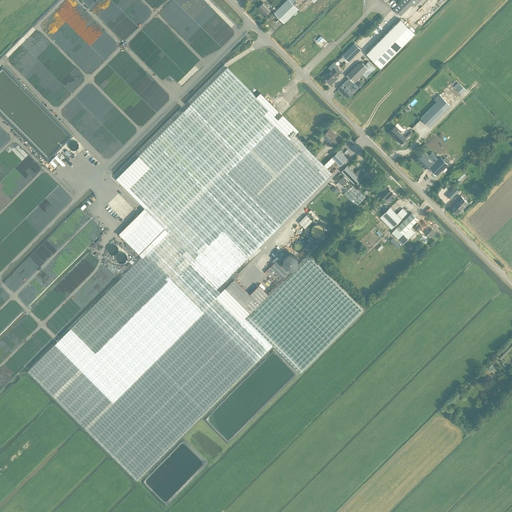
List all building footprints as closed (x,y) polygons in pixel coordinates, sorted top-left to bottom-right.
[(298,12),(296,11),(298,9),(290,0),(286,0),(274,12),(284,22),(293,14),(295,15),(298,12)] [(420,0),(399,0),(397,3),(398,4),(393,9),(400,16),(401,15),(412,4),(415,6),(420,0)] [(263,2),(258,7),(265,15),(271,10),(266,5),(264,3),(263,2)] [(366,53),(381,67),(415,33),(400,19),(366,53)] [(355,43),(342,56),(348,61),(361,49),(355,43)] [(331,70),(325,76),(328,78),(326,80),(331,85),(336,80),(335,78),(342,71),(339,68),(339,67),(335,63),(334,62),(329,67),(330,69),(331,70)] [(349,78),(338,89),(347,98),(348,97),(349,97),(350,96),(350,95),(355,90),(358,87),(354,82),(362,73),(366,77),(372,72),(375,68),(371,64),(368,68),(364,64),(362,62),(358,63),(347,75),(349,78)] [(227,68),(116,179),(146,208),(168,231),(221,284),(231,275),(234,279),(238,275),(235,271),(249,257),(248,257),(325,180),(287,142),(262,116),(268,110),(256,97),(227,68)] [(461,94),(466,90),(460,84),(455,88),(461,94)] [(268,110),(262,116),(287,142),(294,135),(298,131),(275,107),(260,93),(256,97),(268,110)] [(421,118),(429,127),(451,106),(439,94),(434,99),(437,102),(421,118)] [(404,135),(403,135),(400,132),(401,131),(396,126),(389,132),(397,141),(398,140),(401,144),(408,137),(413,132),(410,129),(404,135)] [(336,143),(340,139),(330,128),(323,135),(332,144),(335,141),(336,143)] [(294,135),(287,142),(325,180),(327,178),(328,178),(333,173),(340,166),(347,158),(339,150),(330,159),(324,165),(294,135)] [(424,151),(416,159),(425,169),(428,166),(429,168),(435,162),(424,151)] [(435,162),(429,168),(437,175),(448,164),(441,157),(435,162)] [(359,170),(358,170),(355,173),(347,165),(341,171),(356,185),(361,180),(365,184),(369,180),(370,181),(376,176),(369,169),(365,173),(362,170),(361,169),(360,169),(359,169),(359,170)] [(461,170),(455,176),(459,181),(466,175),(461,170)] [(475,182),(472,185),(477,191),(481,188),(475,182)] [(454,186),(446,195),(450,200),(459,191),(454,186)] [(391,201),(397,196),(389,187),(386,190),(384,188),(378,193),(383,198),(385,196),(391,201)] [(461,195),(450,206),(457,214),(459,212),(461,214),(464,211),(462,209),(468,203),(461,195)] [(401,219),(397,214),(390,207),(383,214),(380,217),(391,229),(401,219)] [(121,278),(28,371),(137,481),(183,435),(197,421),(242,375),(273,345),(246,318),(218,290),(217,289),(221,284),(168,231),(146,208),(120,234),(142,256),(121,278)] [(397,214),(401,219),(407,213),(403,209),(397,214)] [(412,213),(392,233),(398,239),(399,238),(410,227),(418,219),(412,213)] [(306,215),(299,223),(305,228),(312,221),(306,215)] [(419,229),(417,231),(420,234),(422,232),(428,238),(430,236),(430,237),(431,236),(435,232),(431,228),(432,228),(429,225),(429,226),(426,222),(419,229)] [(399,238),(398,239),(403,244),(408,238),(408,239),(415,232),(410,227),(399,238)] [(305,236),(305,235),(305,233),(304,231),(303,231),(302,230),(300,230),(298,230),(297,231),(296,232),(295,234),(295,236),(296,238),(298,239),(300,240),(301,239),(302,239),(303,238),(304,238),(304,237),(305,236)] [(314,245),(314,244),(314,243),(314,242),(313,241),(312,240),(312,239),(311,239),(309,239),(308,239),(307,239),(306,240),(305,242),(304,243),(304,244),(304,245),(305,246),(305,247),(306,247),(307,248),(308,249),(309,249),(311,249),(311,248),(313,247),(313,246),(314,245)] [(252,312),(246,318),(273,345),(301,372),(363,310),(336,283),(309,256),(252,313),(252,312)] [(282,278),(288,272),(277,260),(270,266),(265,272),(276,283),(282,278)] [(221,284),(217,289),(218,290),(246,318),(252,312),(251,312),(259,304),(268,295),(259,285),(250,294),(234,279),(231,275),(221,284)] [(511,340),(509,344),(501,351),(505,355),(511,349),(511,348),(511,340)] [(487,371),(490,375),(496,370),(491,365),(488,367),(489,369),(487,371)]
